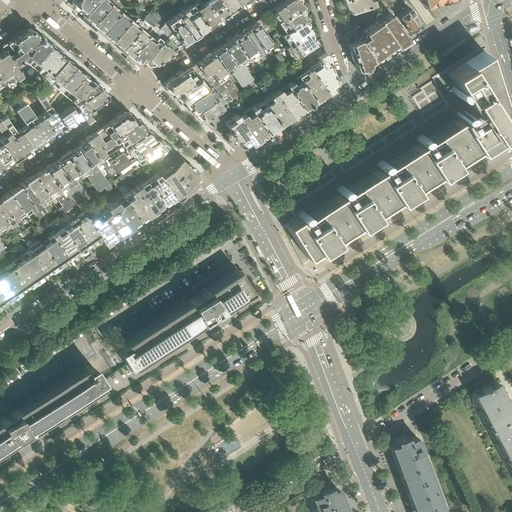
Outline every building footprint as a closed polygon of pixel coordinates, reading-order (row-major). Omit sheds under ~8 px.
[(74,0),(74,5),(82,12),(92,0),(74,0)] [(82,15),(90,22),(109,1),(109,0),(92,0),(82,12),(84,13),(82,15)] [(100,31),(118,10),(118,9),(125,0),(109,0),(109,1),(90,22),(100,31)] [(207,26),(217,19),(203,0),(195,0),(196,2),(192,5),(207,26)] [(227,12),(218,0),(203,0),(217,19),(222,16),(225,14),(227,12)] [(218,0),(227,12),(237,5),(233,0),(218,0)] [(281,20),(301,6),(298,2),(299,0),(286,0),(273,10),(280,20),(281,20)] [(343,0),(342,0),(344,6),(347,8),(348,8),(349,12),(374,4),(372,0),(343,0)] [(408,39),(404,34),(394,19),(392,16),(390,12),(386,0),(385,0),(378,2),(376,3),(379,11),(383,9),(387,14),(377,21),(394,45),(396,47),(408,39)] [(207,26),(192,5),(191,3),(175,15),(183,25),(189,21),(197,33),(207,26)] [(277,22),(284,32),(304,19),(305,18),(303,14),(303,11),(301,6),(281,20),(280,20),(277,22)] [(394,19),(404,34),(420,23),(409,8),(409,7),(406,7),(404,8),(404,10),(404,11),(397,16),(398,17),(394,19)] [(110,39),(127,18),(118,10),(100,31),(110,39)] [(128,55),(129,55),(154,24),(157,21),(149,14),(148,15),(147,14),(137,25),(119,47),(128,55)] [(175,15),(165,22),(171,30),(180,44),(197,33),(189,21),(183,25),(175,15)] [(159,39),(142,59),(142,61),(144,63),(146,64),(148,64),(149,64),(150,64),(151,63),(152,63),(153,63),(154,62),(155,61),(156,61),(176,47),(166,38),(165,35),(171,30),(165,22),(161,16),(157,21),(154,24),(164,33),(159,39)] [(119,47),(137,25),(127,18),(110,39),(119,47)] [(256,21),(263,32),(272,25),(270,22),(267,25),(266,23),(267,22),(264,19),(263,20),(261,18),(256,21)] [(304,34),(309,31),(309,30),(307,27),(307,23),(304,19),(284,32),(280,34),(288,44),(288,45),(304,34)] [(270,42),(271,42),(269,39),(263,32),(256,21),(244,29),(252,41),(249,43),(256,54),(272,43),(270,42)] [(394,45),(377,21),(366,28),(383,52),(386,53),(390,50),(391,47),(394,45)] [(154,24),(129,55),(138,63),(142,59),(159,39),(164,33),(154,24)] [(383,52),(366,28),(361,32),(357,26),(350,31),(372,60),(375,61),(379,58),(380,55),(383,52)] [(21,74),(29,65),(48,44),(38,35),(37,36),(34,33),(31,29),(26,29),(1,47),(2,48),(19,73),(21,74)] [(246,61),(256,54),(249,43),(252,41),(244,29),(231,39),(246,60),(246,61)] [(171,30),(165,35),(166,38),(176,47),(177,46),(180,44),(171,30)] [(288,45),(288,44),(284,47),(292,58),(304,50),(313,43),(311,39),(311,35),(309,31),(304,34),(288,45)] [(368,62),(372,60),(350,31),(345,34),(356,69),(359,70),(360,69),(361,70),(366,67),(367,66),(368,63),(368,62)] [(269,39),(271,42),(279,36),(277,33),(269,39)] [(241,63),(246,60),(231,39),(221,45),(247,83),(253,79),(241,63)] [(52,68),(62,56),(48,44),(29,65),(40,75),(48,65),(52,68)] [(241,87),(247,83),(221,45),(211,53),(225,74),(230,71),(241,87)] [(19,73),(2,48),(0,49),(0,84),(1,85),(19,73)] [(325,92),(324,92),(326,95),(332,90),(333,87),(333,86),(335,84),(325,53),(323,52),(321,50),(320,52),(318,49),(314,52),(319,58),(318,59),(316,64),(317,66),(310,70),(325,92)] [(456,94),(457,94),(458,94),(458,93),(459,92),(459,91),(458,90),(459,90),(466,101),(468,99),(474,109),(464,115),(464,114),(465,114),(465,113),(465,112),(465,111),(464,110),(463,110),(462,110),(461,111),(460,111),(459,112),(458,113),(458,114),(458,115),(458,116),(459,116),(459,117),(460,117),(461,116),(462,117),(425,141),(424,140),(425,140),(425,139),(425,138),(425,137),(424,136),(423,136),(422,136),(421,136),(420,137),(419,137),(418,138),(418,139),(418,140),(418,141),(419,142),(420,142),(421,142),(422,142),(385,166),(384,165),(385,165),(385,164),(386,163),(386,162),(385,162),(385,161),(384,161),(383,161),(382,161),(381,161),(380,162),(379,162),(379,163),(378,164),(378,165),(378,166),(378,167),(379,167),(380,167),(381,167),(382,167),(382,168),(345,191),(344,191),(345,190),(346,189),(345,188),(345,187),(344,187),(343,186),(342,187),(341,187),(340,187),(339,188),(339,189),(338,189),(338,190),(338,191),(338,192),(339,193),(340,193),(341,193),(342,193),(315,210),(305,217),(304,216),(305,216),(305,215),(305,214),(305,213),(305,212),(304,212),(303,212),(302,212),(301,212),(300,213),(299,213),(298,214),(298,215),(298,216),(298,217),(298,218),(299,218),(300,218),(301,218),(302,218),(302,219),(298,221),(296,218),(285,225),(305,257),(316,250),(317,252),(335,240),(334,239),(356,225),(357,226),(375,215),(374,213),(396,199),(397,201),(415,189),(414,188),(436,174),(437,175),(455,164),(454,162),(476,148),(477,150),(495,139),(494,137),(506,129),(495,111),(501,107),(498,99),(483,50),(448,73),(454,84),(455,83),(457,87),(457,88),(456,87),(455,87),(454,87),(453,87),(452,88),(452,89),(452,90),(452,91),(453,92),(454,93),(455,94),(456,94)] [(211,53),(195,63),(203,74),(207,71),(214,80),(215,81),(225,74),(211,53)] [(40,75),(53,86),(72,65),(62,56),(52,68),(48,65),(40,75)] [(270,72),(283,64),(280,61),(280,60),(268,68),(270,72)] [(173,94),(174,93),(198,77),(203,74),(195,63),(167,83),(167,89),(173,94)] [(321,95),(324,92),(325,92),(310,70),(309,69),(306,64),(301,67),(305,72),(298,77),(313,100),(313,101),(317,101),(321,98),(321,95)] [(59,90),(63,94),(81,73),(72,65),(53,86),(51,88),(50,88),(47,93),(42,95),(52,110),(57,106),(52,98),(59,90)] [(184,101),(205,87),(214,80),(207,71),(203,74),(198,77),(174,93),(177,97),(179,96),(183,102),(184,101)] [(73,104),(97,86),(81,73),(63,94),(73,103),(73,104)] [(313,100),(298,77),(297,76),(285,84),(302,108),(313,100)] [(193,111),(194,110),(233,84),(228,78),(218,84),(215,81),(214,80),(205,87),(184,101),(188,106),(190,107),(193,111)] [(233,84),(194,110),(197,114),(202,119),(227,102),(239,94),(240,94),(233,84)] [(302,108),(285,84),(263,99),(281,125),(285,123),(286,119),(294,114),(297,114),(301,112),(302,109),(302,108)] [(52,110),(62,126),(103,98),(103,92),(97,86),(73,104),(75,106),(72,108),(69,104),(60,110),(57,106),(52,110)] [(52,133),(62,126),(52,110),(42,95),(40,92),(34,96),(45,111),(40,114),(52,133)] [(52,133),(40,114),(35,117),(25,102),(25,103),(21,97),(15,101),(42,140),(52,133)] [(278,125),(281,125),(263,99),(250,108),(266,133),(278,125)] [(42,140),(15,101),(13,102),(16,108),(14,109),(25,125),(20,128),(32,146),(42,140)] [(266,133),(250,108),(248,106),(241,111),(242,113),(238,116),(236,114),(235,114),(254,141),(258,138),(258,139),(262,139),(266,136),(266,133)] [(122,113),(94,133),(101,144),(133,121),(128,114),(122,113)] [(250,144),(254,141),(235,114),(230,118),(232,121),(226,125),(229,130),(228,131),(229,131),(225,134),(226,140),(231,143),(236,140),(239,144),(243,145),(248,142),(250,144)] [(32,146),(20,128),(15,131),(5,116),(0,120),(22,153),(32,146)] [(0,142),(12,160),(22,153),(0,120),(0,119),(0,132),(3,136),(0,137),(0,142)] [(99,161),(144,129),(140,124),(139,123),(137,123),(135,119),(133,121),(101,144),(92,151),(96,156),(99,161)] [(106,170),(153,138),(147,130),(145,129),(144,129),(99,161),(100,162),(106,170)] [(85,141),(92,151),(101,144),(94,133),(84,140),(85,141)] [(138,164),(154,153),(165,145),(159,140),(159,141),(155,140),(153,137),(153,138),(106,170),(110,175),(115,171),(115,172),(134,159),(138,164)] [(100,162),(99,161),(96,156),(92,151),(85,141),(85,142),(83,141),(80,143),(79,145),(75,148),(103,188),(104,187),(109,184),(96,165),(100,162)] [(12,160),(0,142),(0,168),(6,164),(12,160)] [(177,156),(165,145),(154,153),(159,159),(161,158),(168,166),(177,156)] [(93,195),(103,188),(75,148),(71,151),(69,150),(64,154),(80,176),(84,173),(95,189),(91,192),(93,195)] [(75,179),(80,176),(64,154),(59,157),(59,159),(54,162),(82,202),(93,195),(91,192),(86,195),(75,179)] [(168,166),(189,189),(198,178),(198,174),(180,158),(177,156),(168,166)] [(78,205),(82,202),(54,162),(51,165),(49,164),(46,166),(45,169),(59,190),(64,187),(75,204),(76,203),(78,205)] [(181,194),(189,189),(168,166),(164,168),(164,167),(156,173),(173,197),(176,198),(181,194)] [(65,211),(68,209),(71,207),(67,202),(59,190),(45,169),(41,171),(40,170),(33,175),(49,197),(53,194),(62,206),(57,210),(60,214),(62,213),(65,211)] [(128,170),(123,173),(127,179),(132,176),(128,170)] [(127,179),(123,173),(117,177),(124,188),(130,184),(127,179)] [(169,200),(173,197),(156,173),(145,180),(162,205),(164,206),(168,203),(169,200)] [(39,204),(49,197),(33,175),(27,179),(18,185),(26,196),(30,194),(37,205),(42,212),(43,211),(39,204)] [(162,205),(145,180),(134,188),(150,213),(154,210),(157,211),(161,208),(162,205)] [(23,215),(37,205),(30,194),(26,196),(18,185),(8,192),(22,213),(23,215)] [(150,213),(134,188),(122,196),(139,221),(142,221),(146,219),(146,216),(146,215),(150,213)] [(22,213),(8,192),(0,197),(0,213),(1,214),(6,211),(13,220),(22,213)] [(138,224),(139,221),(122,196),(110,205),(127,228),(131,226),(134,227),(138,224)] [(278,216),(294,206),(289,198),(274,207),(278,216)] [(123,231),(127,228),(110,205),(100,212),(116,237),(119,237),(123,234),(123,231)] [(102,240),(88,220),(85,215),(83,212),(76,217),(73,213),(72,214),(68,209),(65,211),(88,244),(92,241),(94,244),(96,244),(101,240),(102,240)] [(17,227),(13,220),(6,211),(1,214),(0,213),(0,229),(7,224),(8,225),(12,222),(15,228),(17,227)] [(85,247),(88,244),(65,211),(62,213),(69,223),(61,228),(80,255),(86,251),(86,249),(85,247)] [(116,237),(100,212),(88,220),(102,240),(101,240),(104,244),(108,241),(108,242),(111,242),(115,240),(116,237)] [(80,255),(61,228),(51,235),(67,259),(71,256),(72,258),(74,259),(80,255)] [(29,243),(21,232),(18,234),(26,245),(29,243)] [(67,259),(51,235),(40,242),(59,269),(65,266),(65,264),(63,261),(67,259)] [(59,269),(40,242),(39,240),(27,248),(29,250),(46,273),(49,271),(51,273),(53,274),(59,269)] [(42,276),(46,273),(29,250),(18,257),(37,284),(43,280),(43,278),(42,276)] [(37,284),(18,257),(8,264),(24,288),(28,286),(29,288),(31,288),(37,284)] [(20,291),(24,288),(8,264),(0,269),(0,276),(16,299),(22,295),(22,293),(20,291)] [(204,319),(208,317),(209,317),(210,318),(211,318),(212,318),(213,317),(213,315),(212,314),(216,312),(217,313),(226,307),(247,293),(251,291),(237,269),(117,346),(119,349),(117,351),(126,365),(128,364),(131,368),(205,320),(204,319)] [(16,299),(0,276),(0,298),(3,303),(7,300),(8,303),(10,303),(16,299)] [(33,430),(97,389),(102,386),(99,382),(101,381),(92,367),(90,368),(88,364),(13,411),(8,414),(7,412),(6,412),(4,413),(6,416),(0,419),(0,450),(14,442),(17,445),(31,437),(28,433),(33,430)] [(511,414),(511,412),(506,400),(496,381),(493,382),(488,384),(488,385),(480,390),(479,389),(474,391),(474,392),(472,394),(479,407),(481,406),(484,412),(483,413),(486,420),(485,422),(489,426),(511,414)] [(511,456),(511,414),(489,426),(490,428),(489,429),(493,433),(496,440),(498,439),(502,445),(500,446),(503,453),(502,454),(506,458),(507,459),(511,456)] [(420,448),(415,436),(410,438),(415,450),(420,448)] [(435,489),(420,448),(415,450),(410,438),(406,440),(405,437),(395,441),(396,443),(389,446),(392,452),(393,452),(398,464),(396,465),(402,479),(403,479),(408,491),(406,492),(409,499),(435,489)] [(345,511),(344,506),(342,507),(338,495),(339,494),(337,488),(330,490),(329,487),(318,491),(320,494),(315,496),(320,508),(315,510),(315,511),(345,511)] [(444,511),(435,489),(409,499),(412,506),(413,506),(415,511),(444,511)] [(320,508),(315,496),(310,497),(315,510),(320,508)]
